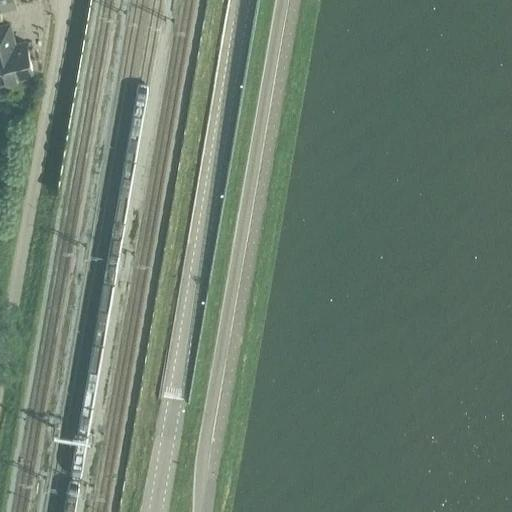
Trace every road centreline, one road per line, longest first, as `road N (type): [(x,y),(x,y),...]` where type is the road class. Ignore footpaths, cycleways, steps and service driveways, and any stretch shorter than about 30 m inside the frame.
road 1 (tertiary): [(155,511),(242,0)]
road 2 (unclassified): [(199,511),(282,0)]
road 3 (unclassified): [(0,380),(65,0)]
